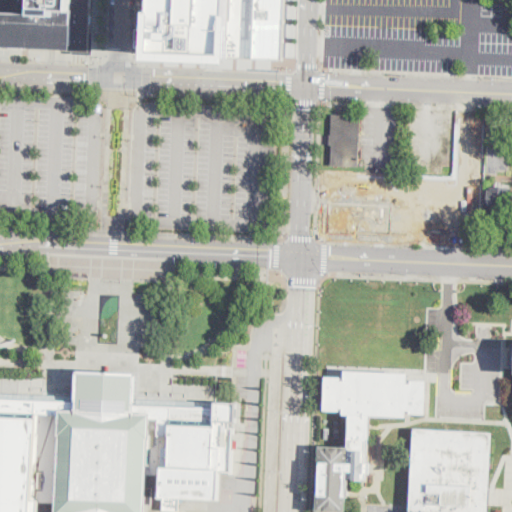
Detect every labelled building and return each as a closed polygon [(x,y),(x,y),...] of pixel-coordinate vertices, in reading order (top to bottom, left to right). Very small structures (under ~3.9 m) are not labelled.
[(0,0),(91,0),(90,50),(0,45),(0,0)] [(154,0),(154,16),(153,50),(153,54),(286,62),(288,0),(154,0)] [(146,50),(137,49),(138,25),(142,25),(147,25),(146,50)] [(362,116),(360,167),(332,166),(333,145),(331,145),(333,115),(362,116)] [(371,209),(427,212),(428,182),(372,180),(371,209)] [(510,188),(510,190),(511,190),(510,218),(486,217),(488,189),(490,189),(490,186),(510,188)] [(323,201),(322,234),(386,235),(387,203),(323,201)] [(365,472),(367,415),(426,417),(428,380),(408,373),(344,371),(326,375),(325,410),(356,412),(354,472),(365,472)] [(140,375),(139,406),(215,409),(215,402),(232,403),(238,403),(237,424),(232,423),(231,427),(235,427),(233,474),(230,474),(220,474),(219,501),(186,500),(180,500),(180,511),(163,510),(164,498),(157,498),(158,475),(150,474),(148,511),(58,511),(58,503),(51,503),(40,503),(39,511),(0,511),(0,400),(44,403),(75,404),(77,372),(140,375)] [(412,511),(417,426),(494,431),(490,511),(412,511)] [(347,511),(347,444),(317,443),(314,511),(347,511)]
